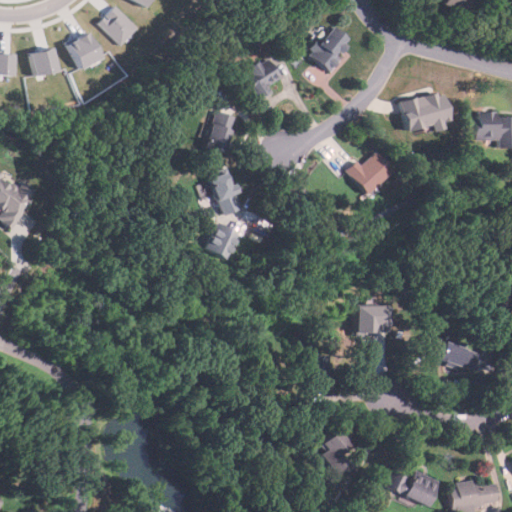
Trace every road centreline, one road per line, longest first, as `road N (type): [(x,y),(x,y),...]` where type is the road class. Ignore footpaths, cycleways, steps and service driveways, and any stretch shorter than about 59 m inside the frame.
road 1 (residential): [(76,511),(87,402),(68,373),(0,348)]
road 2 (residential): [(511,70),(401,41),(360,0)]
road 3 (residential): [(401,41),(347,115),(282,153)]
road 4 (residential): [(511,406),(482,420),(443,422),(388,393)]
